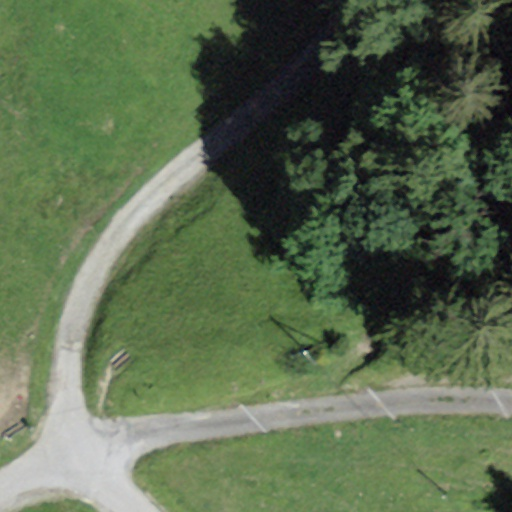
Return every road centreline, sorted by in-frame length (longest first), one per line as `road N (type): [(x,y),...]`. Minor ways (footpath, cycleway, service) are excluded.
road 1 (track): [(380,0),(274,108),(128,222),(85,309),(69,389),(78,446)]
road 2 (unclassified): [(78,446),(453,391),(511,398)]
road 3 (track): [(511,273),(403,317),(256,420)]
